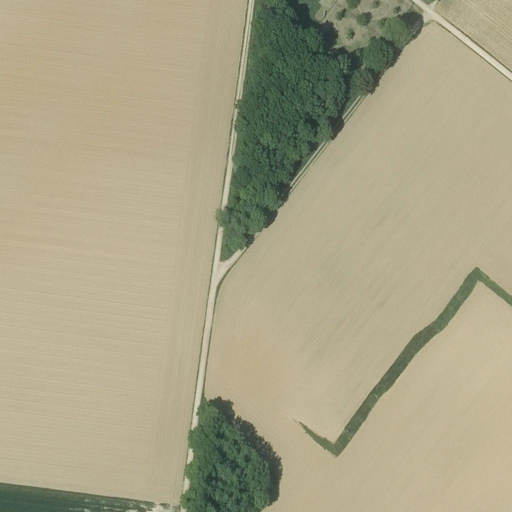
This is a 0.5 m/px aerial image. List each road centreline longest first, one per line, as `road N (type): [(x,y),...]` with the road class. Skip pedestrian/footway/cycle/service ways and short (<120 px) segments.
road 1 (track): [(252,0),(187,511)]
road 2 (track): [(435,0),(217,273)]
road 3 (track): [(416,0),(511,77)]
